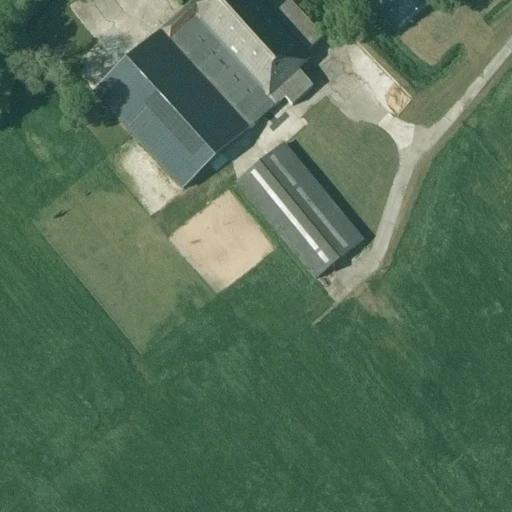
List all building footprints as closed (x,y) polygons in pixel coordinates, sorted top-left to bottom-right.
[(322,39),(289,3),(273,17),(258,0),(196,0),(160,33),(175,50),(202,26),(268,98),(298,71),(311,58),(306,53),(322,39)] [(372,0),(399,31),(434,0),(372,0)] [(175,50),(160,33),(94,93),(100,101),(183,191),(249,131),(175,50)] [(348,91),(335,97),(347,120),(359,113),(348,91)] [(314,146),(328,132),(317,121),(303,134),(314,146)] [(284,145),(274,153),(237,183),(316,279),(363,241),(284,145)]
